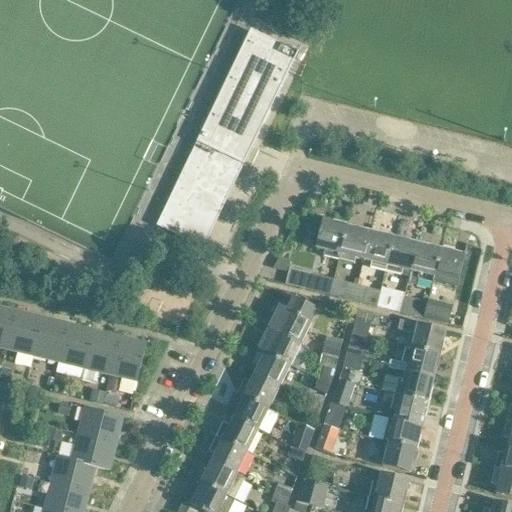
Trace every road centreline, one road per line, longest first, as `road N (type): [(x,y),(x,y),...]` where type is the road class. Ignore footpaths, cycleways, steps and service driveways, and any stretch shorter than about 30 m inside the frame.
road 1 (residential): [(127,511),(287,191)]
road 2 (residential): [(438,511),(508,219)]
road 3 (residential): [(508,219),(332,175),(314,173),(287,191)]
